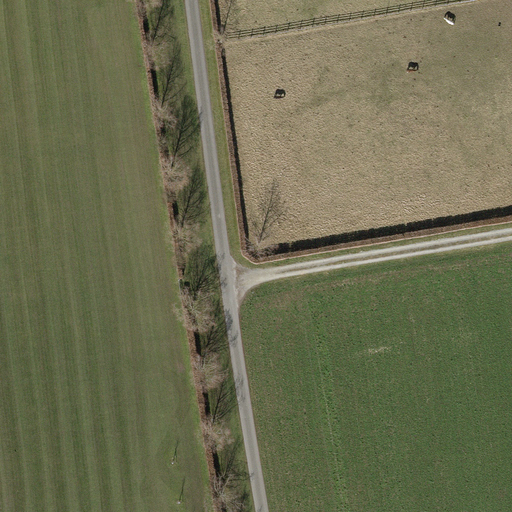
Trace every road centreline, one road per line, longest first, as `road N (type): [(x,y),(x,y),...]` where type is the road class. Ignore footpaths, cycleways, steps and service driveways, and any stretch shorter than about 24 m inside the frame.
road 1 (track): [(190,0),(266,511)]
road 2 (track): [(511,236),(231,284)]
